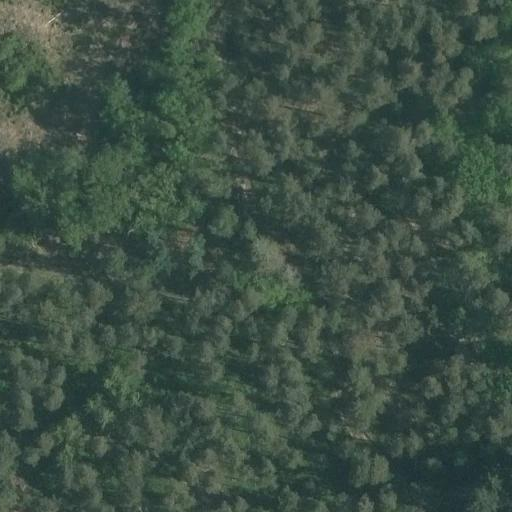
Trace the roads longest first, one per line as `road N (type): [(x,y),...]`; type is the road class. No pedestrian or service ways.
road 1 (track): [(223,0),(244,222),(235,284),(215,298),(0,259)]
road 2 (track): [(415,507),(337,399),(304,293),(280,248),(244,222)]
